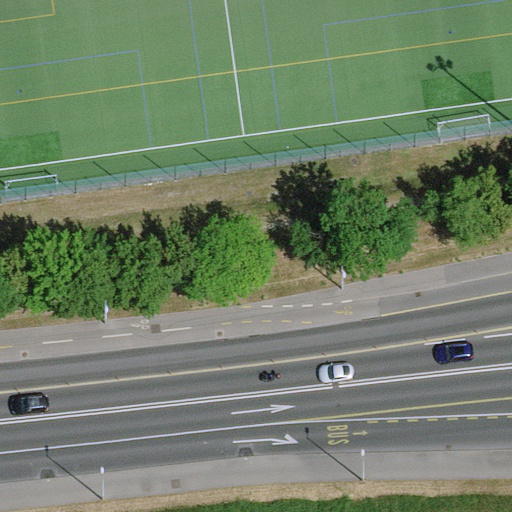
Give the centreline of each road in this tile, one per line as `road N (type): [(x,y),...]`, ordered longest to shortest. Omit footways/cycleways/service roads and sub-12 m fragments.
road 1 (primary): [(0,423),(321,387)]
road 2 (primary): [(321,387),(511,415)]
road 3 (primary): [(321,387),(511,368)]
